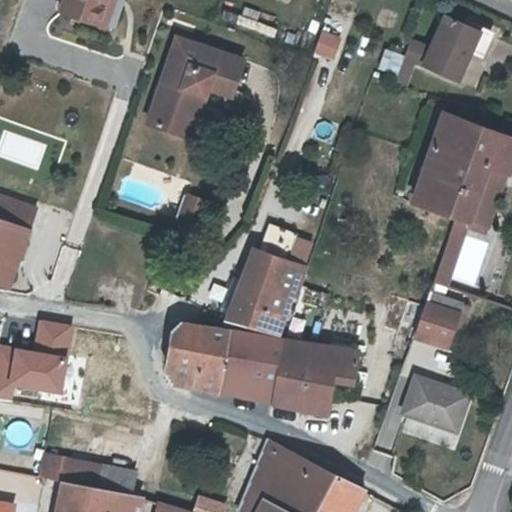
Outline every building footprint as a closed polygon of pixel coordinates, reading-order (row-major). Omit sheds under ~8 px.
[(68,0),(65,11),(101,24),(110,0),(68,0)] [(232,22),(273,36),(279,18),(238,4),(232,22)] [(427,57),(462,72),(476,40),(485,45),(493,28),(448,8),(431,47),(427,57)] [(312,53),(331,59),(339,36),(320,29),(312,53)] [(214,84),(223,54),(180,39),(151,122),(180,132),(194,90),(209,95),(212,83),(214,84)] [(399,77),(410,80),(419,54),(427,57),(431,47),(413,39),(399,77)] [(223,54),(214,84),(237,92),(247,63),(223,54)] [(208,95),(194,90),(180,132),(193,137),(208,95)] [(458,211),(472,217),(492,160),(510,167),(511,162),(511,130),(449,105),(418,195),(458,211)] [(491,225),(510,167),(492,160),(472,217),(458,211),(435,279),(446,282),(466,225),(488,233),(491,225)] [(210,200),(193,194),(183,218),(201,224),(210,200)] [(0,287),(8,290),(14,273),(33,211),(0,198),(0,287)] [(33,211),(14,273),(37,213),(33,211)] [(262,247),(258,246),(240,276),(230,273),(217,308),(229,312),(229,316),(278,325),(295,289),(300,291),(310,261),(292,256),(299,229),(270,220),(262,247)] [(319,235),(299,229),(292,256),(310,261),(319,235)] [(376,332),(405,340),(417,297),(388,289),(376,332)] [(427,301),(419,323),(453,333),(462,310),(427,301)] [(167,370),(173,380),(219,388),(231,325),(183,317),(174,328),(167,370)] [(279,386),(331,397),(336,367),(356,371),(361,345),(231,325),(219,388),(276,401),(279,386)] [(410,403),(460,420),(472,385),(422,367),(410,403)] [(331,397),(279,386),(276,401),(328,412),(331,397)] [(346,474),(269,439),(237,507),(246,511),(339,511),(355,479),(346,474)] [(42,474),(65,479),(70,458),(47,452),(42,474)] [(66,479),(129,491),(136,469),(70,458),(65,479),(66,479)] [(129,491),(66,479),(60,511),(135,511),(138,500),(128,498),(129,491)] [(350,511),(364,484),(355,479),(339,511),(350,511)] [(196,504),(193,511),(195,511),(224,511),(227,505),(200,494),(196,504)] [(0,511),(12,511),(14,501),(0,498),(0,511)] [(192,511),(193,511),(158,500),(156,511),(192,511)]
